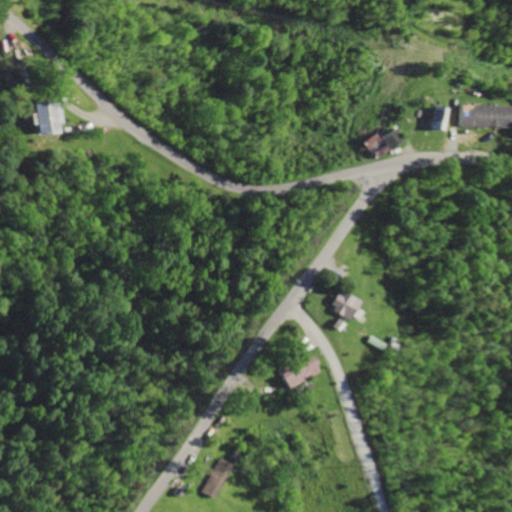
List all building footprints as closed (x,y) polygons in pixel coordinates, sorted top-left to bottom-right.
[(52,108),(46,108),(46,101),(25,102),(26,133),(48,133),(48,124),(52,123),(52,108)] [(504,106),(454,104),(453,126),(504,127),(504,106)] [(436,131),(440,108),(427,106),(423,128),(436,131)] [(399,140),(390,127),(376,137),(384,149),(399,140)] [(322,310),(340,320),(351,300),(333,290),(322,310)] [(314,374),(308,357),(272,369),(278,386),(314,374)] [(196,492),(208,498),(227,465),(215,458),(196,492)]
